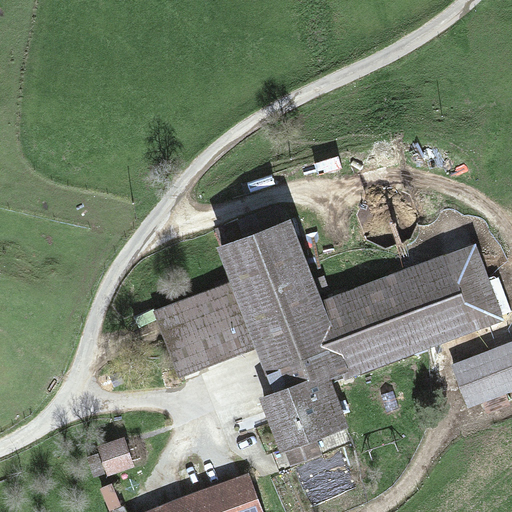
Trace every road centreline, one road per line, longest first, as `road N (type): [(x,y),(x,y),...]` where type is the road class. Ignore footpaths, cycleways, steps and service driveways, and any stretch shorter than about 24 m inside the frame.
road 1 (unclassified): [(465,0),(415,36),(284,99),(204,159),(108,286),(65,402),(0,444)]
road 2 (track): [(284,511),(230,401),(70,394)]
